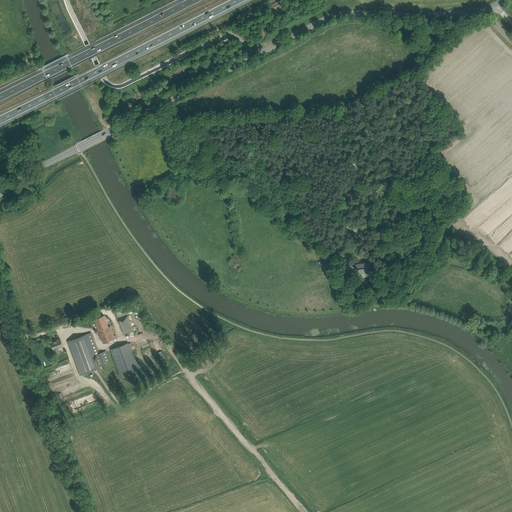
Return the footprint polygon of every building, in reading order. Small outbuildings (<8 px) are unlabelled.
[(370,272),(368,264),(365,264),(364,263),(355,264),(356,270),(358,270),(359,273),(370,272)] [(136,300),(114,308),(117,316),(140,308),(136,300)] [(115,335),(114,336),(110,326),(108,327),(104,315),(94,319),(103,343),(116,338),(115,335)] [(128,316),(119,319),(125,335),(134,332),(128,316)] [(95,355),(99,353),(91,332),(86,334),(94,355),(95,355)] [(86,334),(67,341),(80,375),(99,368),(94,355),(86,334)] [(55,355),(59,353),(57,348),(63,346),(60,339),(51,342),(53,350),(54,350),(55,355)] [(110,349),(120,377),(138,370),(128,343),(110,349)] [(106,351),(99,353),(95,355),(99,366),(110,362),(106,351)] [(64,364),(48,369),(50,374),(72,367),(70,362),(67,363),(68,367),(65,368),(64,364)]
